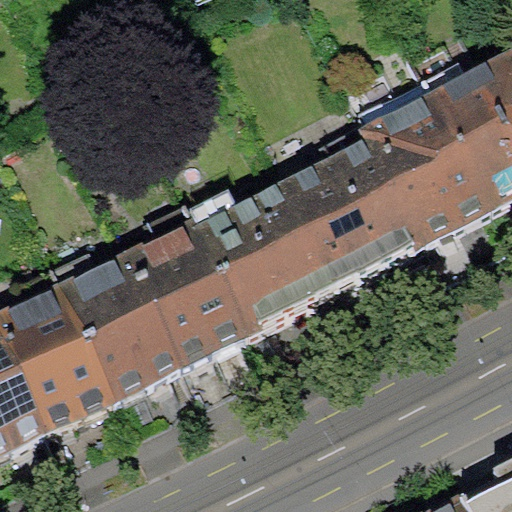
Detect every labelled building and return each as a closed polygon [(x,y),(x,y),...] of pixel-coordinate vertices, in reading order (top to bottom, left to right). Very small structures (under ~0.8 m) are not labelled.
[(511,70),(469,95),(458,75),(423,93),(491,220),(511,208),(511,70)] [(491,220),(423,93),(358,128),(363,137),(425,255),(441,247),(491,220)] [(361,289),(425,255),(363,137),(323,158),(333,178),(286,203),(336,301),(361,289)] [(238,227),(227,207),(187,227),(247,347),(271,334),(336,301),(286,203),(238,227)] [(247,347),(187,227),(183,218),(147,236),(157,256),(127,271),(180,380),(197,371),(247,347)] [(180,380),(127,271),(96,286),(87,265),(50,283),(112,412),(130,404),(180,380)] [(14,300),(24,321),(0,331),(0,349),(44,444),(63,436),(112,412),(50,283),(14,300)] [(0,464),(44,444),(0,349),(0,464)] [(511,511),(511,477),(493,487),(498,497),(478,507),(468,511),(511,511)]
